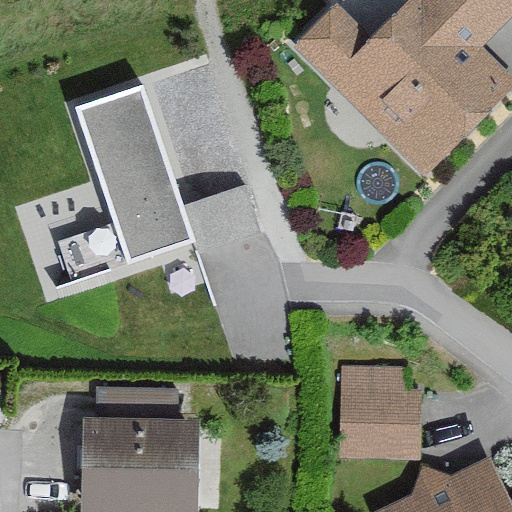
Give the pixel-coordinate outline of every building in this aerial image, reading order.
[(511,7),(504,0),(404,0),(367,39),(331,4),(281,56),(416,185),(508,89),(473,56),(511,14),(511,7)] [(176,220),(134,94),(67,116),(107,236),(58,252),(70,289),(187,251),(192,267),(258,245),(242,198),(176,220)] [(399,402),(399,380),(339,380),(338,468),(416,468),(417,402),(399,402)] [(167,431),(167,400),(96,398),(95,427),(72,427),(69,511),(182,511),(185,432),(167,431)] [(502,511),(482,469),(443,488),(416,477),(409,504),(392,511),(502,511)]
